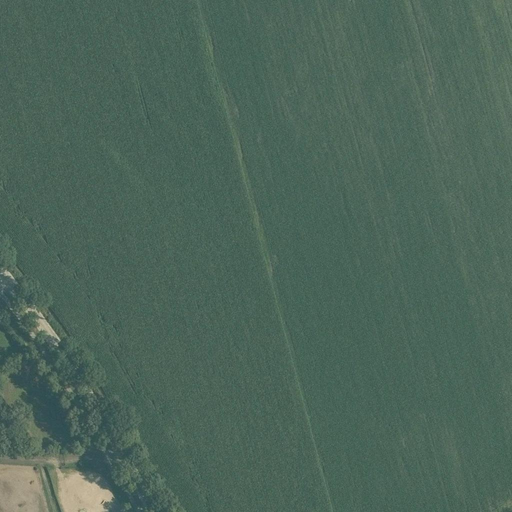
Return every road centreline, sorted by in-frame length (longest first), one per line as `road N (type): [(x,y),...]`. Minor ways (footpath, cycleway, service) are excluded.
road 1 (tertiary): [(153,511),(52,339),(0,273)]
road 2 (track): [(0,456),(119,452)]
